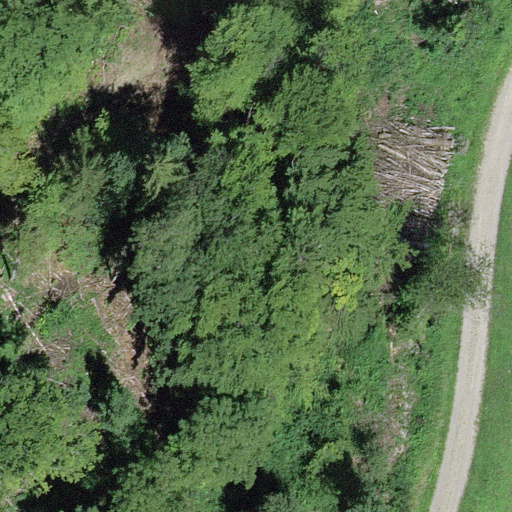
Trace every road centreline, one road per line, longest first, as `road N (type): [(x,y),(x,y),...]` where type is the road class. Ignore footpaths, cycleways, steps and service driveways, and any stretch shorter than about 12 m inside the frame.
road 1 (track): [(511,125),(492,196),(458,478),(447,511)]
road 2 (track): [(480,323),(433,225),(432,148),(467,0)]
road 3 (track): [(40,511),(40,373)]
